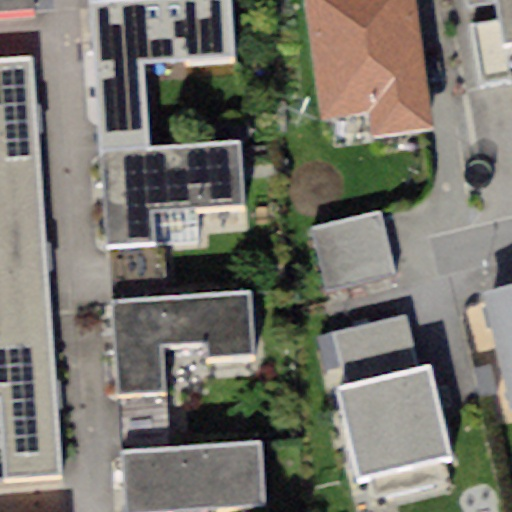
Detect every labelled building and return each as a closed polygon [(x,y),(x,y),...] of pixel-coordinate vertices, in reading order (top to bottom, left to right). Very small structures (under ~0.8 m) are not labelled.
[(30,0),(0,0),(0,15),(32,13),(30,0)] [(92,0),(93,9),(226,1),(225,0),(92,0)] [(411,0),(306,0),(323,116),(371,109),(374,135),(429,127),(411,0)] [(511,0),(467,0),(469,8),(496,3),(500,24),(471,30),(481,84),(510,78),(508,70),(511,69),(511,0)] [(148,150),(143,67),(230,62),(226,1),(93,9),(108,246),(154,244),(152,210),(242,205),(238,144),(148,150)] [(32,59),(0,61),(0,479),(60,475),(32,59)] [(379,213),(310,228),(324,292),(393,277),(379,213)] [(154,244),(108,246),(112,303),(168,299),(164,242),(154,244)] [(511,286),(485,294),(511,410),(511,286)] [(168,299),(112,303),(119,397),(165,394),(163,347),(205,344),(206,360),(256,357),(252,294),(168,299)] [(404,316),(315,338),(323,369),(339,365),(344,385),(417,367),(404,316)] [(344,385),(335,387),(358,483),(452,460),(429,364),(417,367),(344,385)] [(169,448),(165,394),(119,397),(122,452),(169,448)] [(169,448),(122,452),(126,511),(209,511),(265,508),(260,442),(169,448)]
